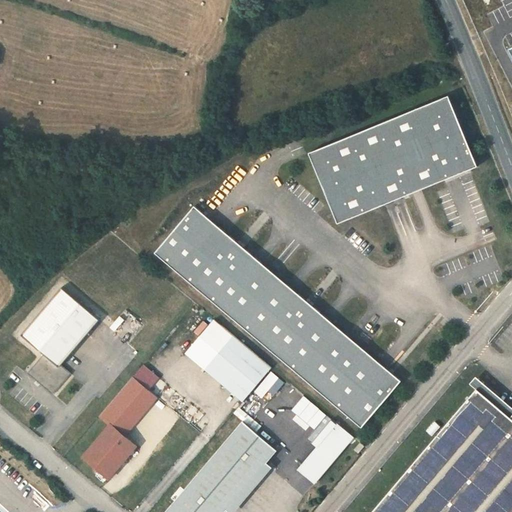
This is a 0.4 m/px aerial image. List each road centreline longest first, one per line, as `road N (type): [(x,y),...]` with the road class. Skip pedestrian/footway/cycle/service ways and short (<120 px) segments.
road 1 (track): [(0,144),(128,164),(194,157),(334,114),(469,59)]
road 2 (unclassified): [(328,511),(511,292)]
road 3 (unknown): [(166,366),(210,404),(214,423),(144,511)]
road 4 (tertiary): [(444,0),(511,168)]
road 5 (unclassified): [(0,420),(108,511)]
